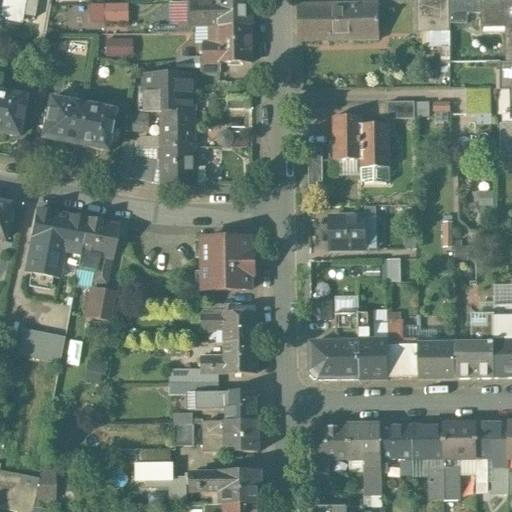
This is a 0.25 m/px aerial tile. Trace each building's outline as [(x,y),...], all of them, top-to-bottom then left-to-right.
[(449,0),(416,0),(416,34),(449,34),(449,25),(449,1),(449,0)] [(481,1),(449,1),(449,25),(467,25),(467,15),(481,15),(481,1)] [(511,1),(481,1),(481,15),(481,23),(511,23),(511,64),(511,63),(511,1)] [(213,4),(191,4),(191,26),(178,26),(178,36),(193,35),(193,29),(219,29),(218,5),(216,5),(213,5),(213,4)] [(250,27),(250,4),(218,5),(219,29),(250,27)] [(377,5),(298,7),(299,43),(378,40),(377,5)] [(126,6),(102,6),(103,23),(127,23),(126,6)] [(219,29),(219,47),(204,47),(204,59),(204,64),(219,64),(250,63),(250,27),(219,29)] [(108,39),(107,57),(128,57),(128,40),(108,39)] [(58,45),(46,43),(44,55),(56,57),(58,45)] [(199,59),(177,59),(177,69),(199,69),(199,59)] [(219,64),(204,64),(204,59),(199,59),(199,69),(200,76),(219,77),(219,64)] [(511,63),(511,64),(503,64),(503,84),(511,84),(511,114),(502,114),(502,124),(511,124),(511,63)] [(194,76),(144,76),(143,82),(144,114),(161,114),(194,113),(195,113),(194,76)] [(491,90),(465,89),(465,115),(491,115),(491,90)] [(23,97),(0,93),(0,134),(16,137),(23,97)] [(250,98),(227,99),(227,110),(250,110),(250,98)] [(83,105),(49,99),(41,138),(75,145),(83,105)] [(417,117),(431,117),(432,102),(417,102),(417,117)] [(414,120),(414,104),(387,104),(387,121),(414,120)] [(117,112),(83,105),(75,145),(109,152),(117,112)] [(194,113),(161,114),(161,144),(162,150),(194,149),(194,113)] [(361,118),(333,119),(333,163),(361,162),(361,118)] [(389,170),(389,126),(361,127),(361,118),(361,162),(361,170),(389,170)] [(511,124),(502,124),(502,153),(511,153),(511,124)] [(227,133),(225,133),(223,133),(221,134),(220,135),(218,136),(218,138),(217,140),(218,142),(219,144),(220,145),(221,146),(223,147),(225,147),(228,146),(230,145),(231,143),(232,142),(232,140),(232,138),(231,136),(229,135),(227,133)] [(161,144),(143,140),(139,141),(137,145),(136,149),(162,150),(161,144)] [(194,149),(162,150),(162,187),(195,186),(195,149),(194,149)] [(322,149),(308,149),(309,187),(322,187),(322,149)] [(158,164),(134,158),(130,180),(153,185),(158,164)] [(389,183),(389,170),(361,170),(362,183),(365,183),(365,186),(386,186),(386,183),(389,183)] [(9,206),(0,204),(0,242),(3,243),(9,206)] [(86,221),(35,211),(23,274),(58,281),(61,264),(77,268),(79,256),(86,221)] [(365,219),(329,219),(329,252),(365,251),(365,246),(365,219)] [(376,219),(365,219),(365,246),(376,245),(376,219)] [(117,227),(86,221),(79,256),(96,259),(110,261),(111,261),(117,227)] [(250,256),(249,241),(203,242),(203,293),(250,292),(250,278),(254,278),(254,256),(250,256)] [(453,262),(453,251),(435,251),(435,263),(453,262)] [(96,259),(79,256),(77,268),(94,272),(96,259)] [(110,261),(96,259),(94,272),(92,282),(105,285),(110,261)] [(387,282),(403,282),(402,259),(386,260),(387,282)] [(431,318),(430,286),(416,286),(417,318),(431,318)] [(507,296),(500,296),(500,288),(494,288),(494,299),(494,307),(507,307),(507,296)] [(113,297),(90,292),(85,321),(108,325),(113,297)] [(494,299),(476,299),(477,318),(494,318),(494,307),(494,299)] [(328,303),(312,303),(312,302),(310,302),(310,304),(311,304),(311,318),(310,318),(310,320),(312,320),(312,319),(325,319),(325,321),(324,321),(324,322),(326,322),(329,322),(331,322),(330,321),(329,321),(325,321),(325,315),(330,315),(325,315),(325,303),(328,303),(328,304),(330,304),(330,302),(328,302),(328,303)] [(340,345),(311,346),(311,374),(319,382),(359,381),(359,345),(358,315),(358,305),(357,305),(358,315),(335,315),(336,335),(340,339),(340,345)] [(507,307),(494,307),(494,333),(495,334),(501,334),(509,334),(509,307),(507,307)] [(368,345),(367,315),(358,315),(359,345),(368,345)] [(225,317),(201,318),(202,333),(226,332),(225,317)] [(255,346),(254,317),(225,317),(226,332),(226,334),(226,346),(255,346)] [(433,334),(433,318),(431,318),(417,318),(417,334),(430,334),(433,334)] [(494,333),(494,318),(477,318),(476,318),(476,333),(478,333),(494,333)] [(388,345),(387,327),(374,327),(374,345),(388,345)] [(400,345),(400,327),(387,327),(388,345),(400,345)] [(63,339),(22,331),(17,356),(59,364),(63,339)] [(494,333),(478,333),(478,343),(481,348),(494,348),(494,345),(495,334),(494,333)] [(430,344),(430,334),(417,334),(417,343),(417,345),(417,350),(427,350),(430,344)] [(511,344),(508,345),(501,345),(494,345),(494,348),(494,380),(511,379),(511,344)] [(374,345),(369,345),(368,345),(359,345),(359,381),(388,381),(388,345),(374,345)] [(400,345),(388,345),(388,381),(418,381),(417,350),(417,345),(400,345)] [(255,346),(226,346),(226,356),(226,360),(226,375),(255,375),(255,346)] [(476,349),(455,349),(456,380),(494,380),(494,348),(481,348),(476,349)] [(427,350),(417,350),(418,381),(456,380),(455,349),(427,350)] [(226,375),(226,360),(202,360),(202,371),(203,376),(219,375),(226,375)] [(202,371),(170,371),(170,386),(219,386),(220,386),(219,375),(203,376),(202,371)] [(219,386),(189,386),(190,398),(203,397),(219,397),(219,386)] [(256,396),(226,397),(227,413),(227,426),(256,426),(256,396)] [(204,413),(203,397),(190,398),(190,414),(204,413)] [(219,397),(203,397),(204,413),(227,413),(226,397),(219,397)] [(70,406),(52,403),(50,417),(67,420),(70,406)] [(193,426),(176,426),(176,449),(194,448),(193,426)] [(227,426),(204,426),(204,455),(257,454),(256,426),(227,426)] [(444,461),(444,428),(412,429),(412,462),(436,461),(444,461)] [(476,428),(444,428),(444,461),(451,461),(476,461),(476,428)] [(508,428),(476,428),(476,461),(487,460),(501,460),(508,460),(508,428)] [(349,429),(319,430),(312,437),(313,463),(326,463),(349,463),(349,429)] [(380,429),(349,429),(349,463),(366,462),(380,462),(380,429)] [(412,429),(380,429),(380,462),(385,462),(412,462),(412,429)] [(170,451),(140,451),(140,466),(170,466),(170,451)] [(487,485),(487,460),(476,461),(476,485),(487,485)] [(501,460),(501,468),(490,468),(491,498),(509,498),(508,460),(501,460)] [(380,486),(380,462),(366,462),(366,468),(364,468),(364,496),(381,496),(380,486)] [(395,470),(385,470),(385,462),(380,462),(380,486),(396,485),(395,470)] [(327,482),(326,463),(313,463),(313,483),(327,482)] [(170,466),(140,467),(140,484),(171,484),(170,466)] [(437,469),(428,469),(429,503),(445,503),(444,469),(437,469)] [(460,503),(459,469),(451,469),(444,469),(445,503),(452,503),(460,503)] [(32,511),(39,480),(0,472),(0,510),(8,511),(32,511)] [(258,477),(224,477),(224,479),(224,494),(225,507),(258,506),(258,477)] [(224,479),(193,479),(193,494),(224,494),(224,479)] [(452,511),(452,503),(445,503),(444,511),(452,511)]
